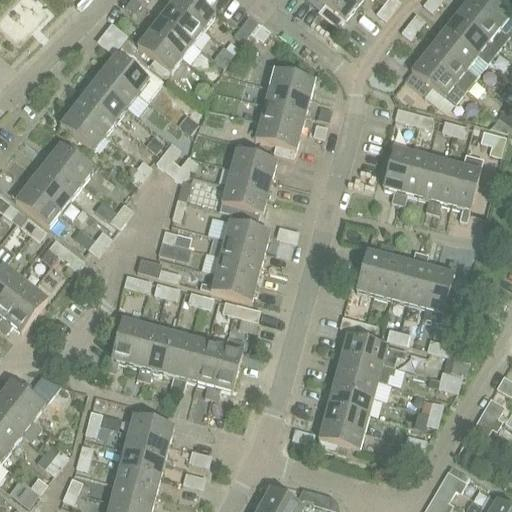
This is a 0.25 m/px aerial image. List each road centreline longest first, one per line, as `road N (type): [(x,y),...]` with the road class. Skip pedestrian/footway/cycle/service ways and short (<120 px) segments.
road 1 (residential): [(260,462),(354,109),(351,80),(251,0)]
road 2 (residential): [(378,499),(400,503),(421,491),(511,335)]
road 3 (residential): [(0,108),(105,0)]
road 4 (residential): [(378,499),(260,462)]
